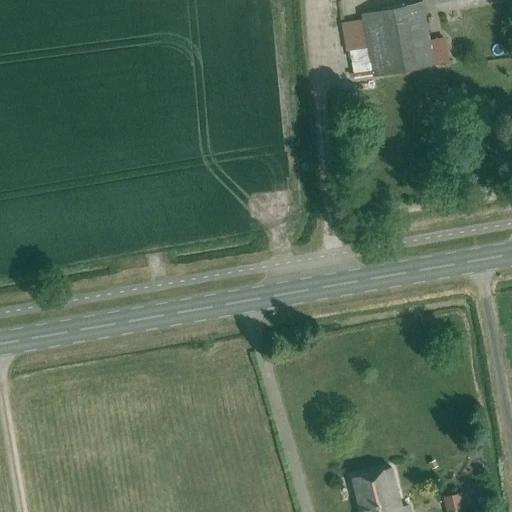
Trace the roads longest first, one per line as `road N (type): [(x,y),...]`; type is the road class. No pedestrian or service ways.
road 1 (secondary): [(0,344),(511,254)]
road 2 (track): [(333,255),(315,0)]
